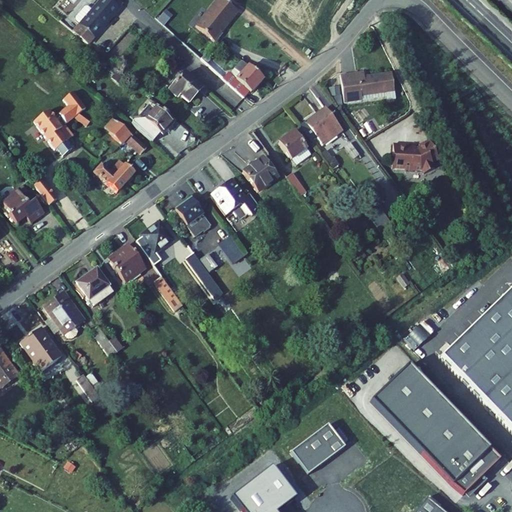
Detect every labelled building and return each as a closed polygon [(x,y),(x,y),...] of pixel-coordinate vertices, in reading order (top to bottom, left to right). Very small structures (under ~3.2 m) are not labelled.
[(87,45),(123,5),(117,0),(102,0),(92,11),(87,7),(84,8),(75,18),(75,21),(80,25),(73,33),(87,45)] [(237,13),(221,0),(217,0),(196,27),(215,43),(222,34),(221,33),(237,13)] [(208,64),(213,58),(207,53),(202,59),(208,64)] [(263,80),(242,62),(230,76),(227,74),(222,80),(244,99),(249,93),(250,94),(263,80)] [(115,73),(111,78),(119,85),(123,80),(115,73)] [(188,104),(201,90),(181,73),(176,78),(178,81),(169,91),(176,98),(179,96),(188,104)] [(363,73),(340,77),(344,104),(385,98),(385,93),(393,91),(391,75),(364,79),(363,73)] [(178,81),(176,78),(166,89),(169,91),(178,81)] [(339,96),(338,89),(330,90),(331,97),(339,96)] [(63,101),(68,107),(54,118),(49,111),(33,123),(55,151),(56,150),(58,152),(67,145),(65,143),(67,142),(58,131),(62,128),(57,122),(62,119),(66,124),(73,119),(79,115),(85,109),(73,93),(63,101)] [(141,119),(152,107),(150,105),(139,117),(141,119)] [(152,107),(141,119),(133,122),(131,125),(152,143),(159,135),(160,136),(173,122),(158,108),(156,111),(152,107)] [(342,131),(325,109),(305,124),(322,146),(342,131)] [(86,128),(90,123),(79,115),(73,119),(86,128)] [(131,135),(119,123),(118,124),(113,119),(105,128),(110,132),(109,133),(121,145),(131,135)] [(58,131),(67,142),(73,136),(65,126),(62,128),(58,131)] [(310,156),(293,133),(278,144),(291,161),(296,167),(310,156)] [(127,143),(141,155),(146,149),(133,137),(127,143)] [(395,169),(405,170),(405,171),(406,172),(413,172),(414,171),(415,171),(421,171),(423,175),(434,169),(432,164),(438,160),(429,142),(418,147),(419,149),(418,150),(412,149),(412,146),(393,145),(392,160),(396,161),(395,169)] [(71,151),(67,145),(58,152),(62,158),(71,151)] [(332,169),(336,166),(325,151),(321,154),(332,169)] [(277,179),(263,158),(242,173),(257,193),(277,179)] [(110,172),(101,164),(93,173),(117,194),(134,175),(119,162),(110,172)] [(286,178),(300,197),(306,193),(292,174),(286,178)] [(49,206),(57,200),(41,181),(34,187),(49,206)] [(249,195),(243,199),(230,182),(210,197),(225,217),(231,212),(238,222),(244,218),(246,217),(251,217),(258,208),(249,195)] [(27,192),(22,187),(16,191),(17,192),(21,197),(27,192)] [(17,192),(2,204),(18,224),(25,218),(30,225),(44,214),(27,192),(21,197),(17,192)] [(196,208),(191,200),(175,212),(194,239),(203,232),(204,233),(209,229),(209,228),(210,227),(202,215),(204,214),(198,206),(196,208)] [(171,241),(159,224),(142,237),(154,254),(171,241)] [(232,264),(242,256),(229,237),(218,245),(232,264)] [(146,271),(128,247),(115,257),(116,258),(109,263),(112,266),(111,266),(113,269),(114,269),(126,285),(146,271)] [(200,264),(188,248),(182,253),(193,269),(200,264)] [(216,268),(224,278),(231,273),(214,250),(200,261),(209,274),(216,268)] [(453,268),(463,260),(456,251),(446,259),(453,268)] [(449,269),(442,259),(432,267),(439,276),(449,269)] [(96,270),(76,285),(82,294),(80,296),(83,299),(85,297),(93,308),(113,293),(96,270)] [(409,285),(402,275),(397,279),(404,288),(409,285)] [(180,304),(162,279),(154,285),(173,310),(180,304)] [(511,288),(444,355),(441,357),(511,429),(511,288)] [(74,328),(84,321),(63,293),(56,298),(58,301),(52,305),(50,303),(43,308),(67,340),(72,340),(76,337),(77,332),(74,328)] [(109,342),(98,328),(91,333),(110,359),(117,354),(116,353),(109,342)] [(52,365),(61,358),(40,330),(20,344),(45,379),(57,371),(52,365)] [(116,353),(122,348),(115,338),(109,342),(116,353)] [(336,338),(330,342),(335,349),(341,344),(336,338)] [(257,348),(252,341),(246,345),(251,353),(257,348)] [(0,383),(16,372),(0,350),(0,383)] [(237,363),(232,356),(225,360),(231,367),(237,363)] [(499,461),(408,366),(370,403),(451,487),(463,496),(465,495),(483,477),(499,461)] [(0,389),(18,376),(16,372),(0,383),(0,389)] [(90,375),(85,379),(96,392),(100,389),(90,375)] [(85,379),(83,376),(77,380),(93,402),(99,397),(96,392),(85,379)] [(290,454),(308,477),(344,448),(327,426),(290,454)] [(107,458),(100,448),(91,454),(99,464),(107,458)] [(279,511),(295,499),(271,468),(230,500),(239,511),(279,511)] [(487,481),(483,477),(465,495),(469,499),(487,481)] [(441,511),(426,499),(416,511),(441,511)]
